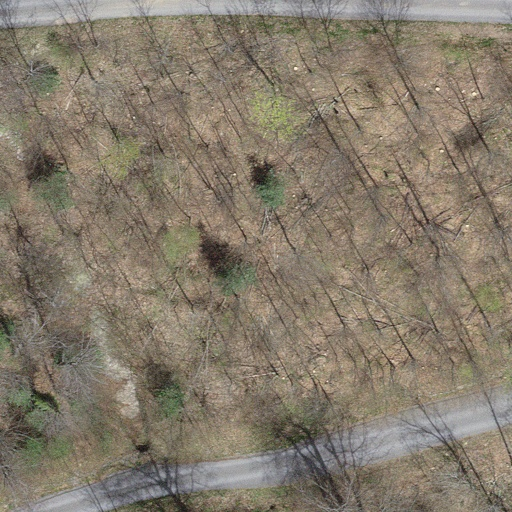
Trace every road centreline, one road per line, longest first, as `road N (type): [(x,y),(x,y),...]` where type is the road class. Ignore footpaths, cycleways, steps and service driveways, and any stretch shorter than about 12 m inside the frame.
road 1 (unclassified): [(66,511),(165,481),(304,467),(511,406)]
road 2 (unclassified): [(272,0),(0,14)]
